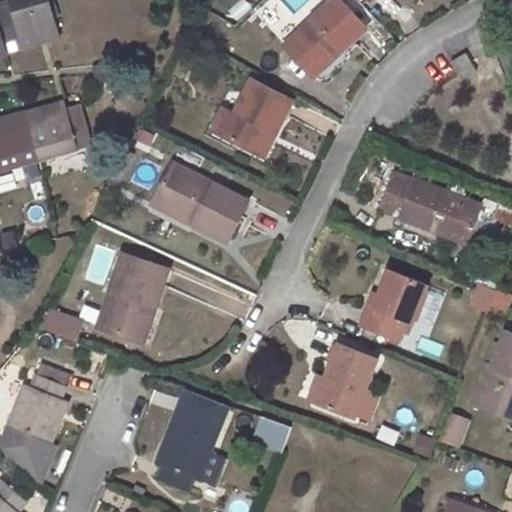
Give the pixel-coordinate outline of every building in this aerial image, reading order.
[(0,53),(41,42),(39,35),(59,27),(50,0),(7,0),(0,2),(0,53)] [(341,0),(332,0),(284,43),(308,71),(336,45),(342,51),(367,28),(341,0)] [(336,45),(308,71),(314,76),(342,51),(336,45)] [(466,52),(450,61),(461,79),(477,70),(466,52)] [(224,107),(212,129),(259,153),(270,130),(275,133),(292,100),(252,80),(235,113),(224,107)] [(0,169),(92,143),(81,104),(63,110),(60,102),(0,118),(0,169)] [(270,130),(259,153),(264,156),(275,133),(270,130)] [(115,190),(134,153),(127,149),(108,186),(115,190)] [(174,162),(156,196),(198,216),(194,223),(228,241),(249,200),(174,162)] [(395,170),(379,210),(466,243),(481,204),(395,170)] [(0,206),(26,204),(22,171),(0,174),(0,206)] [(156,196),(153,202),(194,223),(198,216),(156,196)] [(1,233),(5,249),(20,246),(17,230),(1,233)] [(124,252),(98,327),(137,340),(149,305),(156,307),(169,268),(124,252)] [(369,305),(360,325),(400,340),(403,331),(407,321),(413,323),(414,319),(427,290),(428,285),(389,270),(374,307),(369,305)] [(508,311),(511,298),(511,294),(491,287),(485,303),(508,311)] [(430,325),(442,296),(427,290),(414,319),(430,325)] [(149,305),(137,340),(144,342),(156,307),(149,305)] [(83,322),(46,309),(39,328),(77,341),(83,322)] [(408,333),(413,323),(407,321),(403,331),(408,333)] [(487,364),(472,402),(511,417),(511,413),(511,334),(506,332),(492,366),(487,364)] [(339,343),(315,402),(354,417),(355,414),(364,389),(377,358),(339,343)] [(49,444),(67,399),(62,397),(66,385),(37,374),(32,385),(27,383),(2,447),(40,480),(54,446),(49,444)] [(163,464),(158,477),(189,488),(194,476),(198,478),(227,403),(186,389),(157,462),(163,464)] [(369,420),(379,395),(364,389),(355,414),(369,420)] [(441,440),(464,447),(473,416),(451,409),(441,440)] [(433,439),(419,434),(413,452),(426,456),(433,439)] [(0,511),(20,511),(18,510),(26,500),(3,479),(0,482),(0,511)] [(493,511),(494,511),(451,497),(446,511),(493,511)]
